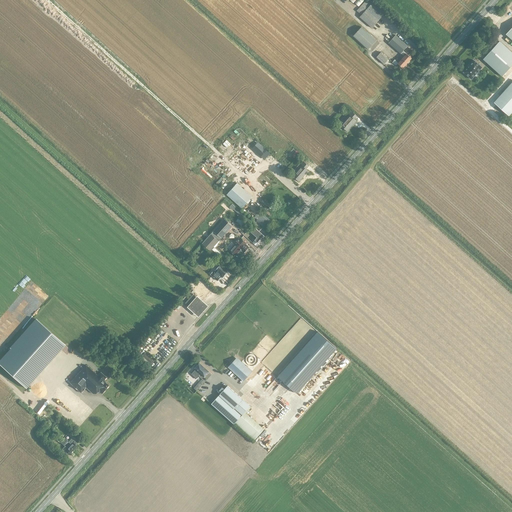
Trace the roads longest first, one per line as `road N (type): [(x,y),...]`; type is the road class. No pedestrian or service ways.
road 1 (secondary): [(39,511),(496,0)]
road 2 (track): [(314,203),(267,165),(250,181),(46,0)]
road 3 (track): [(124,416),(104,400),(27,399),(0,375)]
